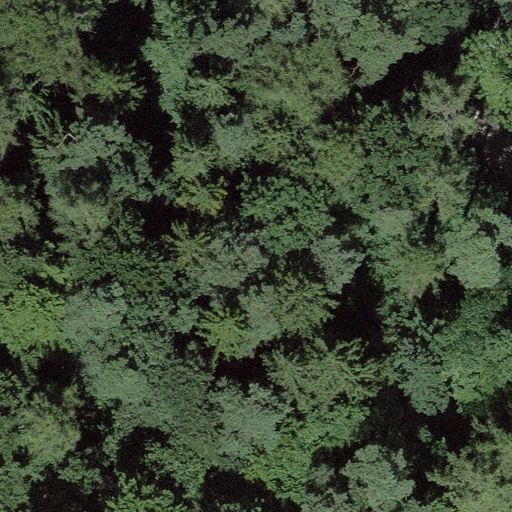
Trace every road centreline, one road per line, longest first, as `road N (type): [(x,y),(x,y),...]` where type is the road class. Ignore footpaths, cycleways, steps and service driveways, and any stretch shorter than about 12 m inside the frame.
road 1 (track): [(0,497),(66,504),(280,461),(511,398)]
road 2 (track): [(511,168),(352,0)]
